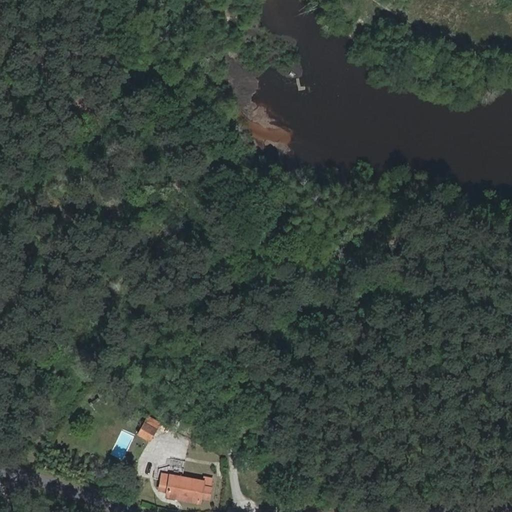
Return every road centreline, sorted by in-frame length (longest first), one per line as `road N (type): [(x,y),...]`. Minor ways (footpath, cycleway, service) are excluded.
road 1 (track): [(0,36),(132,120)]
road 2 (unclassified): [(130,511),(0,468)]
